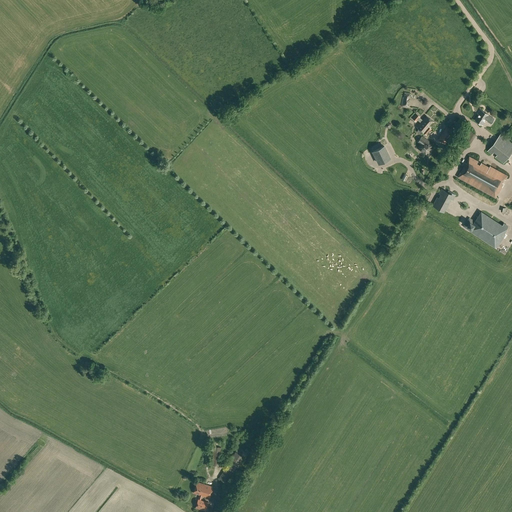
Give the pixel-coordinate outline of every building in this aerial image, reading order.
[(405,92),(404,95),(404,96),(404,98),(403,98),(401,106),(405,106),(405,105),(408,106),(403,105),(405,98),(410,99),(408,99),(408,97),(409,97),(410,93),(405,92)] [(412,108),(407,113),(409,116),(415,111),(412,108)] [(485,118),(487,120),(489,116),(487,115),(488,114),(481,110),(475,120),(481,124),(485,118)] [(416,127),(426,135),(432,129),(429,127),(434,122),(426,115),(422,120),(420,118),(420,117),(416,113),(412,118),(416,122),(418,120),(420,122),(416,127)] [(437,140),(445,145),(454,132),(446,127),(437,140)] [(468,145),(475,134),(469,130),(462,141),(468,145)] [(492,154),(494,151),(497,154),(495,157),(503,163),(511,151),(511,143),(500,134),(488,151),(492,154)] [(426,154),(432,145),(430,143),(428,142),(428,143),(424,140),(425,139),(422,136),(418,142),(421,144),(418,148),(420,150),(421,149),(423,151),(422,152),(426,154)] [(479,159),(490,144),(482,138),(471,153),(479,159)] [(390,158),(384,146),(379,149),(384,160),(390,158)] [(471,160),(469,164),(467,163),(459,178),(494,197),(502,183),(500,182),(502,178),(505,179),(507,176),(490,166),(489,167),(481,163),(480,165),(476,163),(478,161),(469,156),(468,159),(471,160)] [(446,195),(443,193),(432,203),(442,211),(456,196),(449,192),(446,195)] [(495,246),(506,232),(475,213),(471,219),(468,217),(465,221),(469,224),(466,228),(495,246)] [(211,465),(218,466),(221,447),(214,446),(211,465)] [(219,478),(227,483),(244,457),(236,452),(219,478)] [(199,497),(201,498),(202,496),(209,498),(213,487),(197,482),(193,493),(200,495),(199,497)] [(206,510),(208,503),(201,500),(201,498),(199,497),(198,499),(196,507),(206,510)] [(215,508),(220,510),(220,508),(224,509),(227,500),(218,497),(215,508)]
